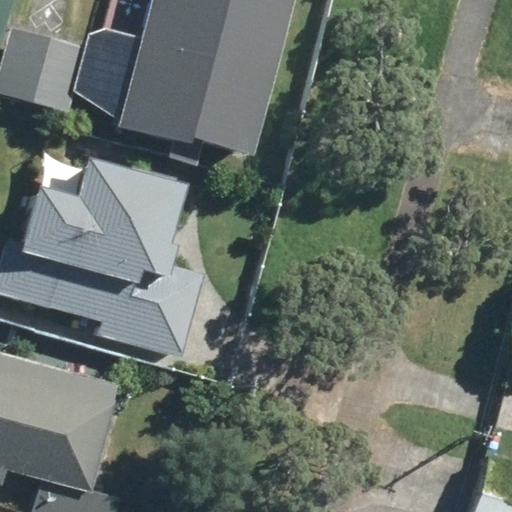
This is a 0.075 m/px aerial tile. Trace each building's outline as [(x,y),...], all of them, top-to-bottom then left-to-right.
[(0,0),(0,48),(13,0),(0,0)] [(254,154),(291,0),(149,0),(119,127),(190,144),(192,138),(197,139),(254,154)] [(8,237),(0,265),(0,292),(100,320),(96,335),(182,359),(204,277),(176,269),(182,246),(174,244),(191,185),(91,158),(81,194),(41,183),(24,242),(8,237)] [(0,484),(1,485),(4,470),(92,491),(119,382),(0,352),(0,484)] [(511,511),(511,454),(484,446),(464,511),(511,511)]
